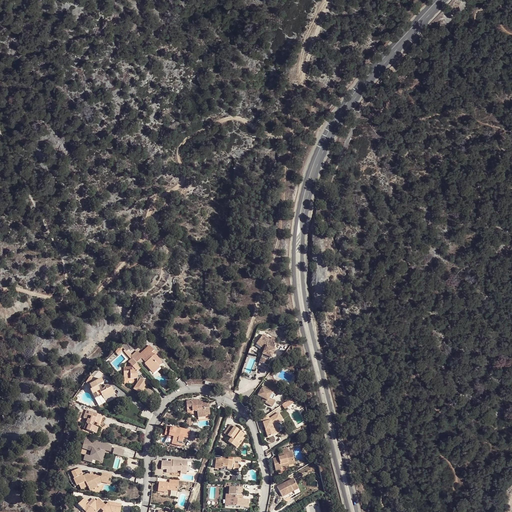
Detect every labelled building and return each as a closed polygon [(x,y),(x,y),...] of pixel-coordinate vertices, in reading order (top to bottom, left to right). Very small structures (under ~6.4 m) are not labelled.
[(273,350),(276,343),(270,340),(263,335),(259,342),(266,346),(262,355),(259,363),(266,366),(270,358),(271,359),(275,350),(273,350)] [(137,346),(133,340),(126,344),(130,350),(137,346)] [(123,346),(122,347),(125,351),(131,357),(132,356),(123,346)] [(132,356),(131,357),(132,359),(136,363),(141,359),(142,358),(146,363),(145,364),(145,365),(151,371),(158,365),(159,366),(162,363),(155,355),(154,356),(152,353),(154,351),(149,346),(140,354),(137,351),(132,356)] [(131,357),(125,351),(123,352),(131,360),(132,359),(131,357)] [(141,368),(136,363),(132,367),(137,371),(141,368)] [(160,368),(159,366),(158,365),(151,371),(153,374),(160,368)] [(138,383),(141,379),(142,377),(140,375),(137,375),(137,371),(130,372),(123,373),(124,380),(138,379),(138,383)] [(102,395),(103,398),(104,399),(115,393),(112,388),(110,388),(101,393),(100,391),(98,387),(100,386),(103,384),(101,379),(89,386),(92,390),(90,391),(95,400),(98,398),(98,397),(102,395)] [(142,380),(141,379),(138,383),(133,389),(140,394),(147,383),(142,380)] [(272,394),(276,386),(269,383),(266,388),(263,386),(258,396),(263,399),(267,401),(265,404),(272,407),(276,402),(272,400),(275,396),(274,395),(272,394)] [(187,402),(187,410),(192,409),(192,411),(197,411),(198,416),(206,415),(206,416),(210,415),(209,408),(208,408),(207,403),(203,403),(200,403),(200,401),(197,401),(187,402)] [(94,423),(97,424),(99,424),(101,416),(86,411),(83,418),(87,420),(85,425),(88,426),(86,431),(96,434),(98,428),(97,428),(95,427),(92,426),(94,423)] [(267,437),(277,435),(277,432),(276,430),(276,429),(275,429),(275,428),(274,428),(273,428),(272,424),(281,417),(278,413),(270,419),(263,422),(267,437)] [(283,420),(281,417),(272,424),(273,428),(274,428),(277,427),(276,424),(283,420)] [(238,443),(244,434),(231,425),(224,434),(231,438),(234,440),(231,444),(237,448),(240,444),(239,443),(238,443)] [(176,431),(176,429),(167,427),(165,435),(169,436),(174,437),(173,440),(172,445),(177,446),(177,444),(182,445),(184,438),(187,439),(190,430),(180,428),(180,430),(179,431),(176,431)] [(90,441),(85,440),(82,449),(89,451),(90,447),(92,447),(91,451),(90,457),(85,455),(83,461),(91,463),(92,461),(93,458),(100,460),(103,450),(105,451),(110,452),(112,447),(99,443),(98,445),(96,445),(97,443),(90,441)] [(125,450),(114,448),(113,455),(123,457),(125,450)] [(288,462),(294,461),(292,452),(289,453),(283,454),(283,456),(278,457),(273,459),(275,469),(281,467),(288,466),(288,462)] [(242,459),(228,457),(227,460),(216,459),(215,468),(222,469),(223,467),(227,468),(227,470),(231,470),(232,469),(233,469),(239,470),(240,465),(234,464),(233,464),(233,461),(235,462),(241,462),(242,459)] [(173,462),(171,462),(162,461),(161,470),(167,470),(167,473),(172,473),(172,471),(177,471),(181,472),(187,472),(188,461),(173,460),(173,462)] [(71,473),(74,479),(82,475),(79,469),(71,473)] [(93,487),(94,489),(99,487),(98,485),(97,483),(102,481),(110,483),(110,482),(108,481),(109,479),(111,479),(112,476),(100,473),(94,476),(92,472),(88,474),(89,475),(86,476),(86,475),(83,476),(82,475),(74,479),(73,479),(77,486),(79,486),(81,490),(88,487),(89,488),(93,487)] [(294,492),(299,489),(293,479),(277,487),(283,500),(290,497),(288,493),(293,490),(294,492)] [(177,491),(179,481),(170,480),(169,483),(159,482),(158,492),(167,493),(167,490),(177,491)] [(240,484),(225,483),(225,485),(227,485),(226,495),(229,495),(232,495),(232,499),(231,499),(230,507),(240,507),(240,508),(244,508),(245,504),(249,504),(249,500),(243,500),(241,500),(241,496),(242,496),(243,488),(240,488),(240,484)] [(108,511),(110,510),(120,511),(121,505),(108,503),(106,506),(99,500),(96,502),(93,499),(89,503),(85,498),(78,505),(83,510),(85,511),(97,511),(100,509),(103,511),(108,511)]
